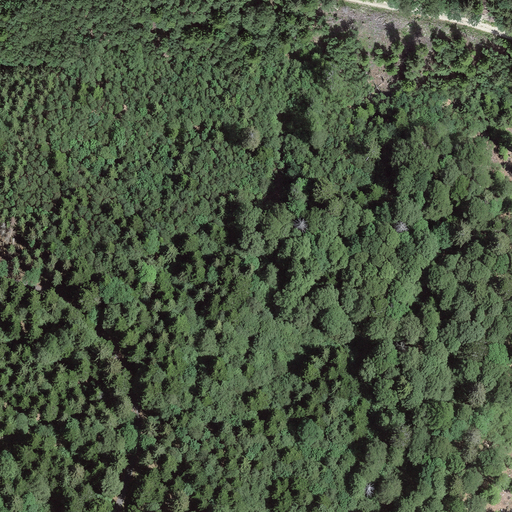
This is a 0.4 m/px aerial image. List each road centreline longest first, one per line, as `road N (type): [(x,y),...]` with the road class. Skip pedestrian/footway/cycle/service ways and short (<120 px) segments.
road 1 (track): [(0,280),(39,289),(65,306),(121,367),(135,419),(118,511)]
road 2 (track): [(511,37),(349,0)]
